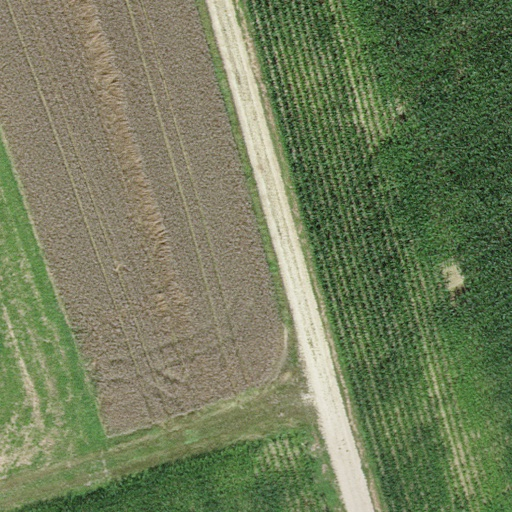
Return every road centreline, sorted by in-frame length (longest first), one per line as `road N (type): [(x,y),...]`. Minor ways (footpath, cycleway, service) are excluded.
road 1 (track): [(222,0),(364,511)]
road 2 (track): [(0,497),(332,402)]
